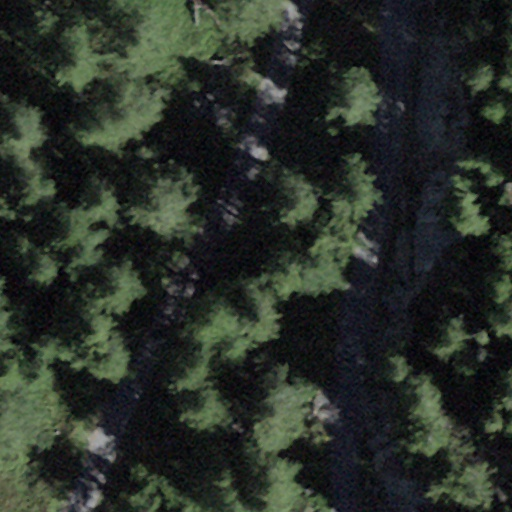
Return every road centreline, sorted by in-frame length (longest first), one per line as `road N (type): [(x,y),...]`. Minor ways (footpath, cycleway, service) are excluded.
road 1 (track): [(83,511),(252,193),(306,0)]
road 2 (track): [(400,0),(344,428),(353,511)]
